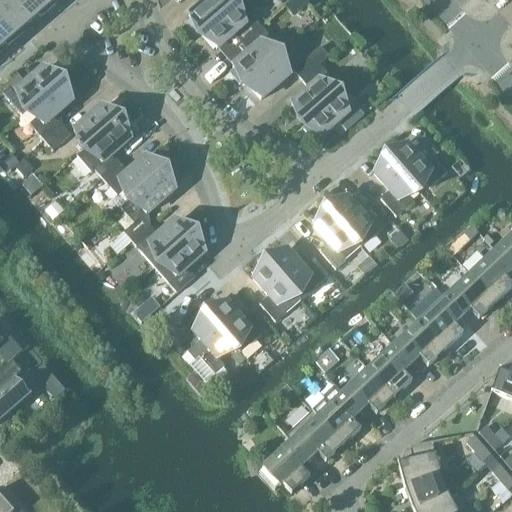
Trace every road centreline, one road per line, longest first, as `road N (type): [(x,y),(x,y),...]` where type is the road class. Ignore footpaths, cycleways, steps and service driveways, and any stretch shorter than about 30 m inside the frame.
road 1 (residential): [(143,0),(149,30),(186,95),(237,141),(315,179)]
road 2 (residential): [(204,178),(101,61),(71,40),(70,25),(95,0)]
road 3 (residential): [(511,345),(348,487),(348,511)]
road 4 (residential): [(315,179),(477,39)]
road 5 (residential): [(315,179),(239,246),(204,178)]
